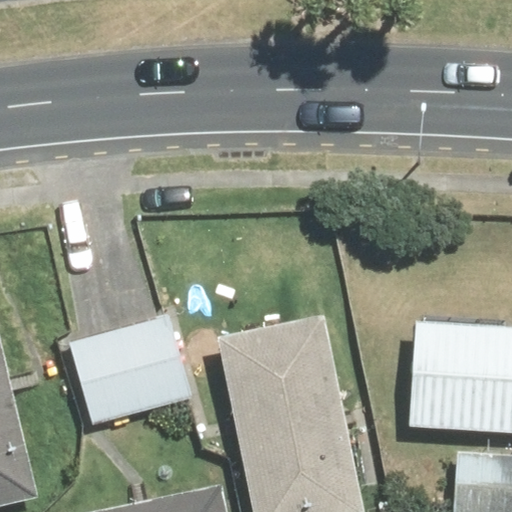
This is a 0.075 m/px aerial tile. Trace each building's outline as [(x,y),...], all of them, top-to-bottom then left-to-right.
[(167,314),(63,342),(86,427),(190,399),(167,314)] [(210,339),(246,511),(360,511),(319,316),(210,339)] [(511,330),(410,324),(404,429),(511,436),(511,330)] [(0,509),(34,501),(0,365),(0,509)] [(511,511),(511,459),(450,457),(448,511),(511,511)] [(221,511),(217,487),(98,511),(221,511)]
